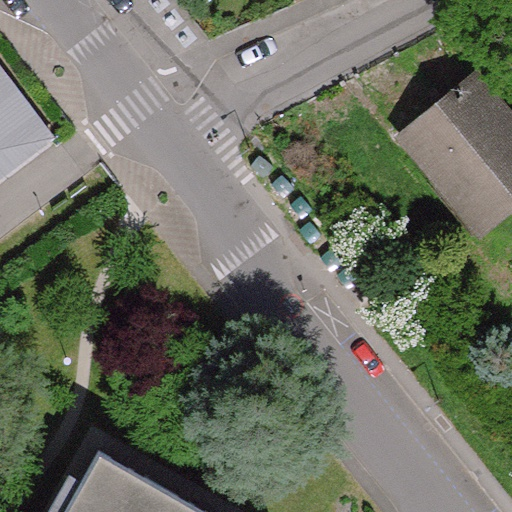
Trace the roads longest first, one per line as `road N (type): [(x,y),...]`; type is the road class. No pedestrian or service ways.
road 1 (residential): [(169,149),(448,511)]
road 2 (residential): [(169,149),(245,88),(434,0)]
road 3 (residential): [(44,0),(169,149)]
